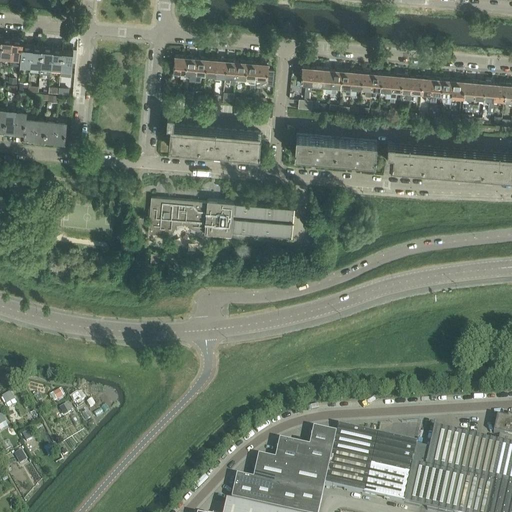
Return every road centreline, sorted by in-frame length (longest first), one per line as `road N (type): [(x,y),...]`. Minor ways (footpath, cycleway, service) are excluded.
road 1 (unclassified): [(188,511),(245,450),(290,424),(511,405)]
road 2 (residential): [(207,331),(211,301),(282,296),(403,252),(511,236)]
road 3 (tertiary): [(207,331),(311,312),(398,283),(511,268)]
road 4 (residential): [(511,191),(273,176)]
road 5 (residential): [(83,511),(202,380),(207,331)]
road 6 (residential): [(511,64),(287,45)]
road 7 (tertiary): [(207,331),(95,329),(0,306)]
road 8 (residential): [(273,176),(287,45)]
road 9 (residential): [(147,163),(159,35)]
road 10 (residential): [(287,45),(159,35)]
road 11 (residential): [(74,157),(89,30)]
road 12 (residential): [(273,176),(147,163)]
